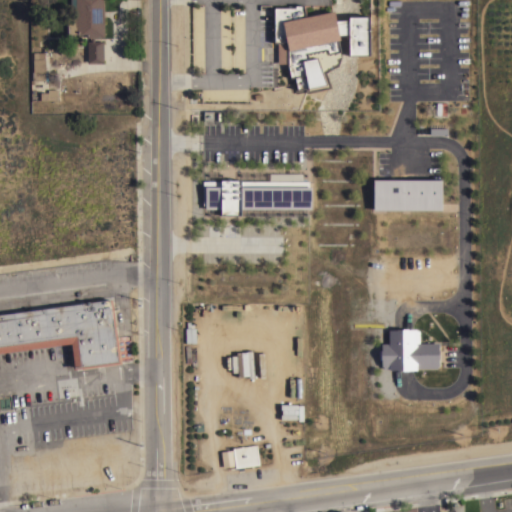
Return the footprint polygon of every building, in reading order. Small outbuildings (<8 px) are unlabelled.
[(103,0),(104,37),(94,37),(94,40),(103,40),(103,62),(87,62),(87,41),(90,40),(90,37),(87,37),(87,33),(76,33),(68,33),(67,17),(72,17),(72,7),(75,7),(75,0),(103,0)] [(274,8),(295,7),(295,6),(304,6),(306,17),(334,11),(336,20),(349,20),(349,17),(370,17),(370,56),(349,56),(349,35),(339,36),(340,40),(338,40),(341,52),(340,52),(341,55),(338,65),(326,72),(331,88),(306,93),(306,91),(295,93),(292,78),(290,79),(287,64),(277,64),(277,43),(274,43),(274,8)] [(33,59),(33,58),(33,52),(44,52),(44,58),(45,58),(45,70),(48,70),(48,80),(32,80),(32,71),(33,71),(33,59)] [(57,89),(57,99),(40,99),(40,92),(48,92),(48,89),(57,89)] [(241,209),(241,215),(221,215),(221,209),(205,209),(205,205),(203,205),(203,181),(206,181),(206,172),(224,172),(224,180),(240,181),(240,172),(308,172),(308,181),(309,181),(309,187),(311,187),(311,209),(241,209)] [(374,210),(373,179),(442,179),(442,210),(374,210)] [(117,336),(121,363),(82,368),(81,367),(73,368),(73,365),(74,365),(71,342),(0,352),(0,313),(112,298),(117,336)] [(196,342),(186,343),(185,327),(195,327),(196,342)] [(438,343),(438,350),(439,350),(439,359),(439,366),(438,366),(438,368),(416,368),(416,370),(408,370),(408,371),(397,371),(397,370),(389,370),(389,368),(382,369),(382,366),(381,366),(381,360),(379,360),(379,350),(381,350),(381,343),(389,343),(388,330),(397,330),(397,329),(408,329),(408,330),(416,330),(416,331),(419,331),(419,343),(438,343)] [(254,378),(249,378),(249,375),(238,376),(236,351),(247,351),(247,350),(252,350),(254,378)] [(290,403),(290,397),(296,397),(295,403),(297,403),(298,404),(303,404),(303,420),(297,420),(297,414),(297,419),(281,419),(281,414),(282,414),(282,408),(280,408),(280,403),(290,403)] [(232,447),(256,444),(259,463),(243,466),(243,469),(237,469),(237,467),(235,467),(232,447)] [(235,466),(224,468),(221,451),(232,449),(234,462),(235,466)]
